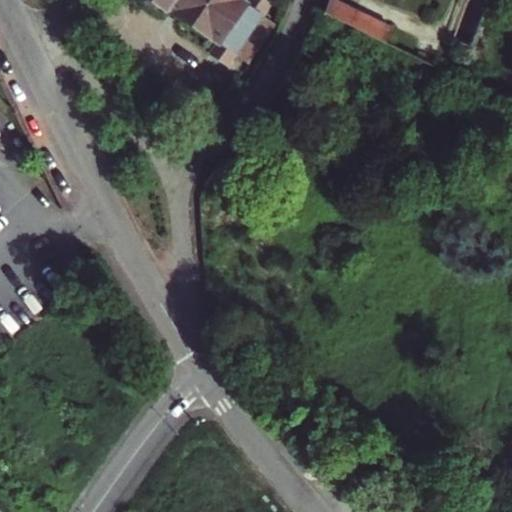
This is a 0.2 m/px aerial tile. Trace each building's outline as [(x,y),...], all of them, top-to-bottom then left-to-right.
[(148,0),(155,4),(161,3),(168,7),(170,5),(220,40),(213,50),(230,63),(237,54),(266,15),(272,6),(264,0),(246,0),(245,0),(148,0)] [(341,0),(330,0),(327,10),(365,30),(387,42),(389,43),(395,29),(341,0)] [(469,0),(455,42),(473,49),(491,4),(481,0),(469,0)] [(237,54),(249,63),(278,24),(266,15),(237,54)] [(233,199),(244,186),(220,165),(219,166),(210,178),(233,199)]
